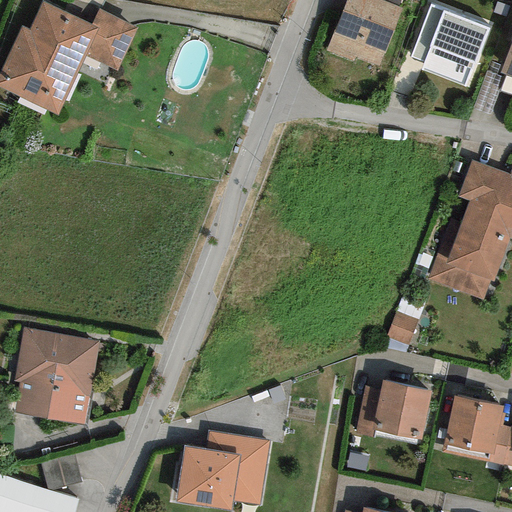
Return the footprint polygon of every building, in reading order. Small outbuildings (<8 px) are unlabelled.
[(378,0),(345,0),(325,51),(352,62),(353,57),(377,67),(401,9),(378,0)] [(21,26),(0,70),(0,88),(57,115),(84,57),(117,71),(137,28),(98,10),(91,25),(41,2),(29,29),(21,26)] [(423,63),(421,69),(464,87),(488,29),(442,10),(443,9),(431,4),(409,57),(423,63)] [(511,41),(500,73),(511,77),(511,41)] [(436,254),(427,280),(482,300),(489,281),(493,282),(509,238),(511,239),(511,169),(510,169),(508,174),(470,160),(457,197),(468,200),(447,258),(436,254)] [(389,335),(411,342),(423,301),(401,294),(389,335)] [(22,327),(13,382),(19,383),(13,413),(84,425),(98,340),(22,327)] [(430,391),(381,382),(380,390),(371,431),(374,431),(421,440),(430,391)] [(371,431),(380,390),(364,387),(353,435),(372,439),(374,431),(371,431)] [(502,406),(454,396),(444,443),(493,453),(502,406)] [(184,446),(175,502),(230,510),(231,502),(259,507),(269,440),(207,431),(204,449),(184,446)] [(45,460),(48,479),(81,475),(78,456),(45,460)] [(0,511),(73,511),(77,497),(0,475),(0,511)]
